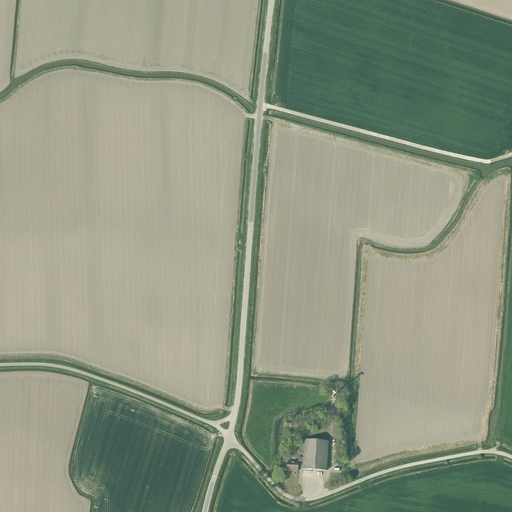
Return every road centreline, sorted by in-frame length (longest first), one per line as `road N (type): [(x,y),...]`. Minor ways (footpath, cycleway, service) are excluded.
road 1 (tertiary): [(234,414),(271,0)]
road 2 (unclassified): [(511,457),(476,452),(402,467),(302,500),(279,491),(228,435)]
road 3 (unclassified): [(0,364),(81,372),(213,423)]
